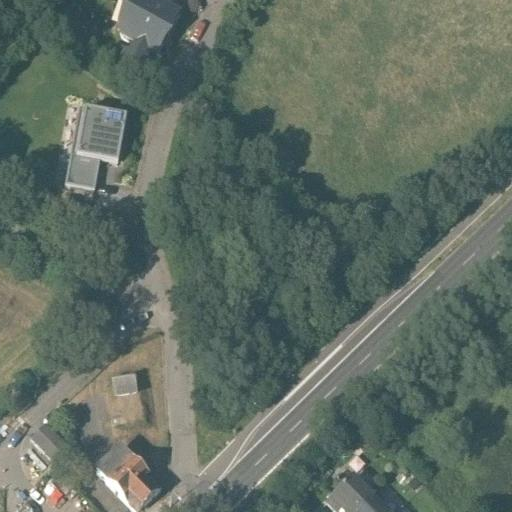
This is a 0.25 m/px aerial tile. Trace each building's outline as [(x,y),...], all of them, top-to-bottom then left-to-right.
[(143,88),(183,19),(150,0),(129,0),(111,32),(133,45),(117,73),(143,88)] [(126,119),(79,111),(66,190),(93,194),(98,165),(118,168),(126,119)] [(133,381),(112,384),(115,403),(136,400),(133,381)] [(29,443),(59,474),(75,459),(44,428),(29,443)] [(94,477),(127,511),(146,511),(157,501),(147,490),(153,484),(121,451),(94,477)] [(356,511),(371,499),(353,480),(325,507),(330,511),(356,511)] [(421,487),(414,480),(408,486),(415,494),(421,487)] [(383,511),(371,499),(356,511),(383,511)]
